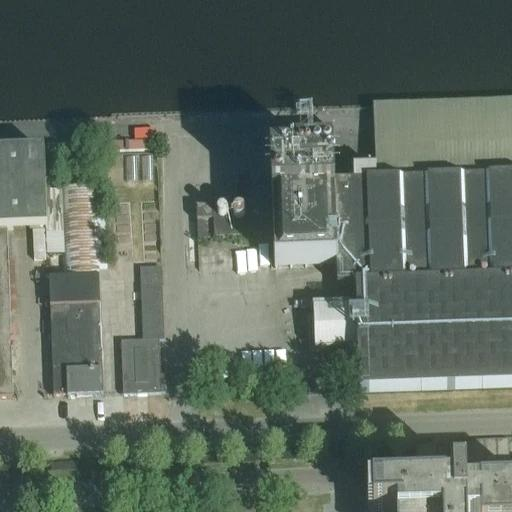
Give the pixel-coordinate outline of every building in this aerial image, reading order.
[(511,102),(374,108),(376,171),(353,172),(354,188),(335,189),(332,130),(269,133),(275,271),(337,269),(338,289),(356,288),(357,310),(314,311),(316,353),(359,352),(360,396),(511,390),(511,102)] [(0,401),(12,401),(6,235),(48,233),(45,154),(0,155),(0,401)] [(160,157),(142,158),(143,170),(161,169),(160,157)] [(49,281),(54,399),(68,399),(68,400),(104,399),(99,279),(108,279),(104,189),(78,190),(77,174),(59,175),(63,281),(49,281)] [(213,205),(213,209),(215,242),(249,241),(248,204),(213,205)] [(215,242),(213,209),(197,210),(198,242),(215,242)] [(165,344),(163,289),(162,270),(139,270),(139,290),(141,290),(143,344),(121,344),(123,398),(162,397),(162,396),(167,396),(166,375),(161,376),(160,344),(165,344)] [(485,442),(486,464),(498,464),(497,441),(485,442)] [(509,441),(497,441),(498,464),(510,463),(509,441)] [(474,464),(473,443),(473,442),(450,443),(450,465),(474,464)] [(473,442),(473,443),(474,464),(486,464),(485,442),(473,442)] [(417,468),(437,467),(436,443),(416,444),(417,468)] [(417,468),(417,492),(438,491),(437,467),(417,468)] [(399,492),(373,493),(373,496),(373,501),(373,508),(373,509),(373,511),(511,511),(511,489),(503,489),(485,490),(480,490),(480,491),(467,491),(466,482),(466,478),(464,478),(453,479),(453,491),(446,492),(446,491),(442,491),(438,491),(417,492),(412,492),(399,492)]
